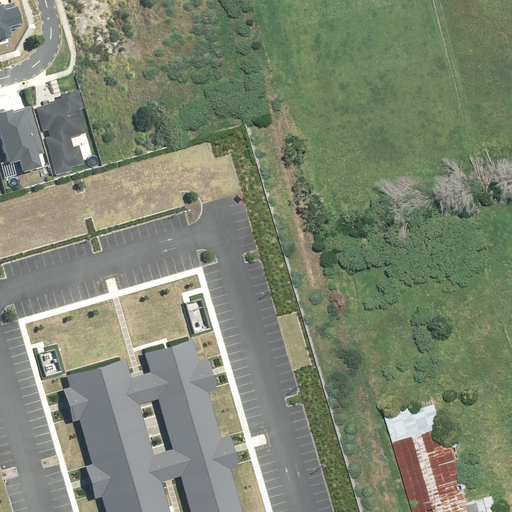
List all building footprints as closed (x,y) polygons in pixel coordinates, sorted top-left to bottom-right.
[(0,36),(9,35),(7,26),(19,22),(15,6),(2,10),(0,3),(0,2),(0,36)] [(70,93),(35,101),(51,168),(75,163),(67,130),(79,128),(70,93)] [(31,100),(0,107),(0,150),(2,158),(18,154),(21,168),(39,164),(35,148),(41,146),(31,100)] [(77,422),(89,464),(84,466),(94,502),(99,500),(102,511),(169,511),(160,481),(181,475),(191,511),(242,511),(230,468),(237,466),(229,438),(221,440),(208,392),(215,390),(206,360),(199,362),(192,339),(143,353),(149,372),(131,377),(125,357),(65,374),(69,388),(62,390),(72,424),(77,422)] [(383,409),(410,511),(503,511),(499,494),(466,502),(437,394),(383,409)]
